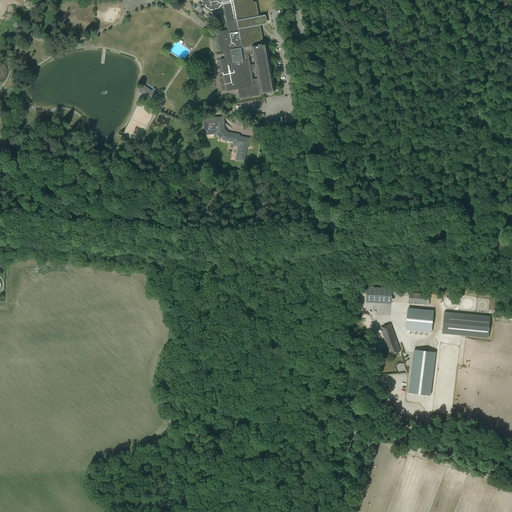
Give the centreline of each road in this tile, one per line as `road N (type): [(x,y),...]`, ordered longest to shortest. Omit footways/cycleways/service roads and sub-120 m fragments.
road 1 (unclassified): [(335,230),(216,241),(0,224)]
road 2 (unclassified): [(335,230),(294,0)]
road 3 (unclassified): [(511,210),(335,230)]
road 4 (track): [(382,421),(511,462)]
